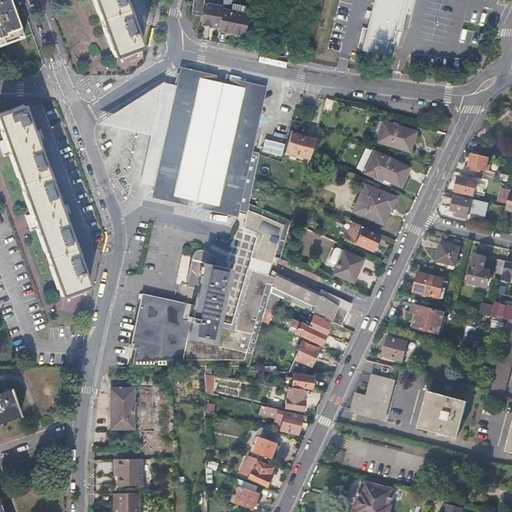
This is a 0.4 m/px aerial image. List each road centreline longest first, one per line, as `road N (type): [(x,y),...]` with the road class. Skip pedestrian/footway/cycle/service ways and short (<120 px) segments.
road 1 (residential): [(79,115),(117,229),(82,389),(81,511)]
road 2 (residential): [(280,511),(419,219)]
road 3 (unclassified): [(469,96),(179,49)]
road 4 (track): [(511,467),(323,420)]
road 5 (unknown): [(90,352),(34,347),(0,268)]
road 6 (residential): [(419,219),(469,96)]
road 7 (residential): [(79,115),(33,0)]
road 8 (unclassified): [(179,49),(165,66),(79,115)]
